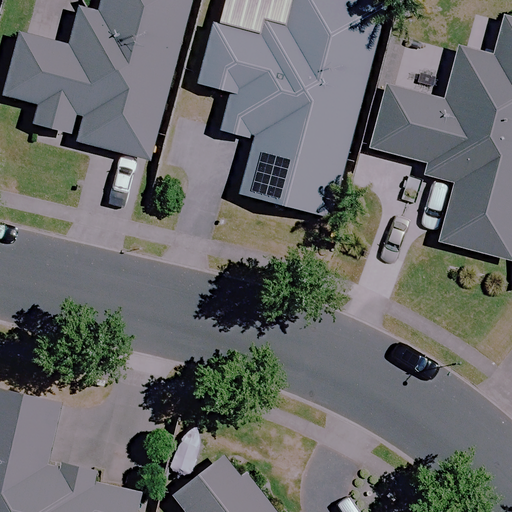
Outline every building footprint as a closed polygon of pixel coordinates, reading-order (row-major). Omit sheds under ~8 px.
[(188,0),(101,0),(98,15),(79,10),(69,48),(21,35),(4,99),(36,107),(30,133),(146,163),(188,0)] [(293,0),(292,0),(220,0),(196,86),(229,95),(219,133),(252,142),(237,195),(326,220),(385,9),(352,0),(293,0)] [(362,151),(425,170),(421,183),(455,193),(440,246),(510,267),(511,260),(511,19),(500,16),(487,60),(458,52),(443,103),(381,85),(362,151)] [(137,511),(141,495),(94,484),(95,477),(40,464),(54,404),(0,391),(0,511),(137,511)] [(165,503),(171,511),(271,511),(226,454),(165,503)]
